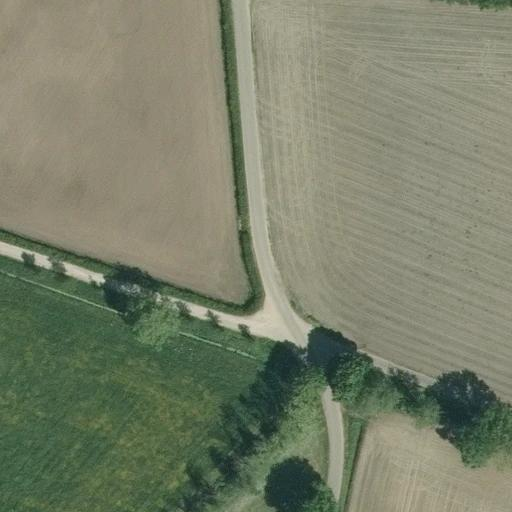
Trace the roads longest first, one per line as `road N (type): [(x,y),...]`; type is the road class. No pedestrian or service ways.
road 1 (unclassified): [(297,339),(268,285),(254,222),(236,0)]
road 2 (unclassified): [(297,339),(0,246)]
road 3 (unclassified): [(511,416),(297,339)]
road 4 (unclassified): [(328,511),(334,420),(297,339)]
